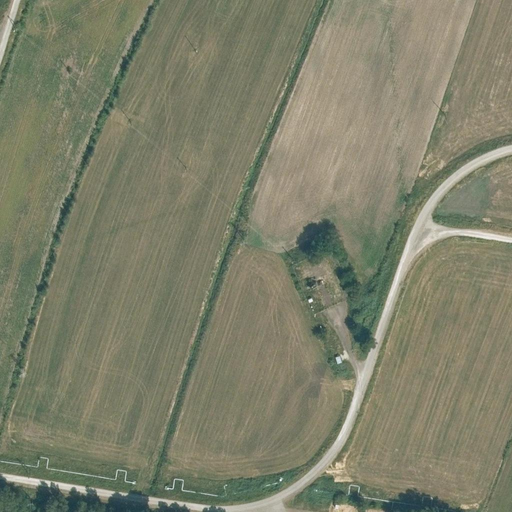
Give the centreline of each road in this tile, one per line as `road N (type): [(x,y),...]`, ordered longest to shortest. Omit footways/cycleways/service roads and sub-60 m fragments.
road 1 (track): [(220,504),(282,492),(329,454),(436,191),(461,167),(511,148)]
road 2 (track): [(0,473),(220,504)]
